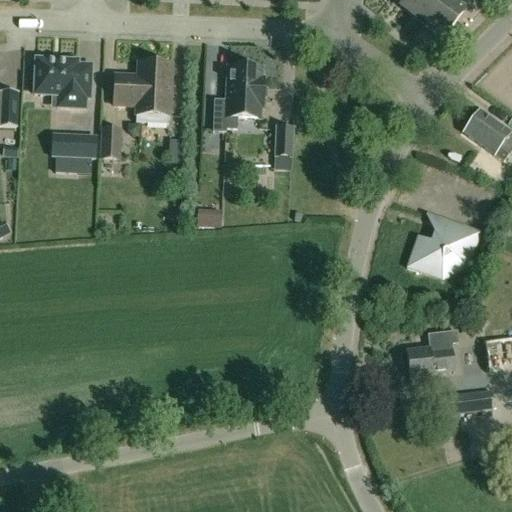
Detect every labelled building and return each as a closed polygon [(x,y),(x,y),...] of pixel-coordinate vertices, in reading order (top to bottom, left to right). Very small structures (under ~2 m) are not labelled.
[(395,0),(402,5),(399,8),(407,14),(417,0),(395,0)] [(415,21),(418,17),(427,24),(425,25),(426,26),(445,0),(417,0),(407,14),(415,21)] [(444,39),(465,11),(450,0),(445,0),(426,26),(444,39)] [(84,101),(88,101),(90,68),(76,67),(76,63),(34,61),(33,97),(56,99),(56,111),(84,112),(84,101)] [(128,79),(114,79),(113,109),(135,110),(135,126),(168,127),(170,68),(137,66),(137,81),(128,81),(128,79)] [(226,87),(262,89),(262,81),(261,81),(262,72),(227,70),(226,87)] [(261,111),(262,89),(226,87),(225,103),(224,135),(225,135),(225,132),(236,133),(237,121),(259,122),(260,111),(261,111)] [(0,111),(1,112),(0,122),(0,129),(17,130),(18,94),(1,93),(1,94),(0,94),(0,111)] [(212,135),(224,135),(225,103),(213,103),(212,135)] [(462,136),(503,165),(511,152),(511,137),(509,135),(478,113),(462,136)] [(119,163),(121,132),(101,131),(99,162),(119,163)] [(275,159),(290,160),(291,132),(276,131),(275,159)] [(94,162),(95,140),(52,138),(51,160),(94,162)] [(168,142),(168,156),(172,156),(172,166),(179,166),(179,142),(168,142)] [(417,240),(406,271),(420,276),(421,273),(441,281),(465,269),(469,256),(472,257),(479,236),(445,224),(445,226),(438,223),(430,244),(417,240)] [(429,351),(405,354),(409,383),(433,380),(433,377),(452,375),(452,376),(454,375),(451,351),(450,348),(458,347),(457,334),(427,338),(429,351)] [(511,341),(484,344),(488,374),(511,370),(511,341)] [(491,394),(438,401),(442,431),(464,428),(462,417),(493,413),(491,394)] [(467,455),(444,454),(443,468),(467,469),(467,455)]
